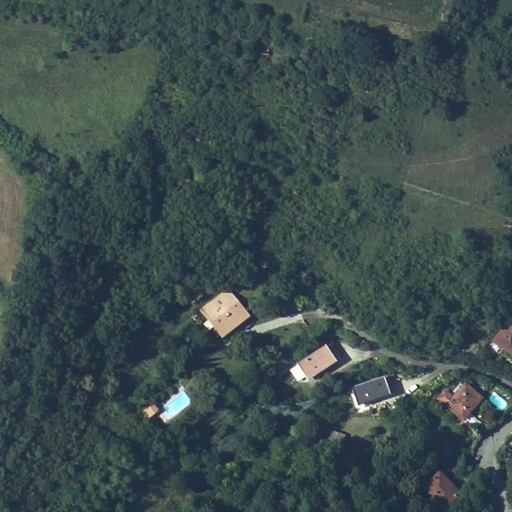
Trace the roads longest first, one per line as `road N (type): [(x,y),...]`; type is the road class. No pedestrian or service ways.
road 1 (track): [(0,138),(58,187),(240,251)]
road 2 (residential): [(325,313),(391,354),(511,384)]
